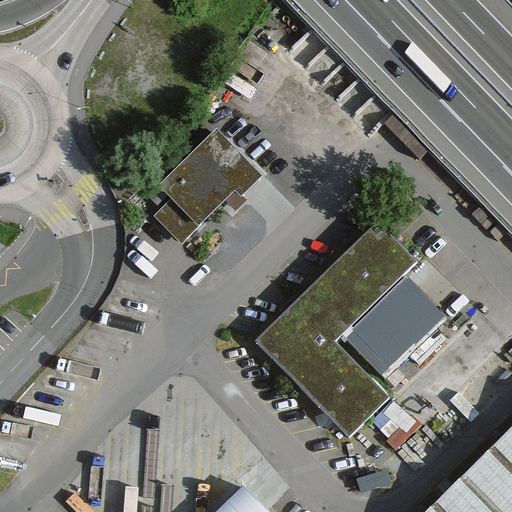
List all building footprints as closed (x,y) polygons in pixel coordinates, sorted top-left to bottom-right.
[(165,60),(127,34),(95,81),(132,107),(165,60)] [(229,63),(254,80),(270,58),(245,41),(229,63)] [(240,197),(262,175),(216,128),(159,184),(171,197),(154,214),(181,242),(234,191),(240,197)] [(419,256),(382,218),(257,340),(351,437),(394,395),(337,337),(419,256)] [(399,445),(420,424),(396,400),(375,421),(399,445)] [(511,511),(511,436),(433,511),(511,511)] [(239,511),(276,475),(244,442),(174,511),(239,511)]
